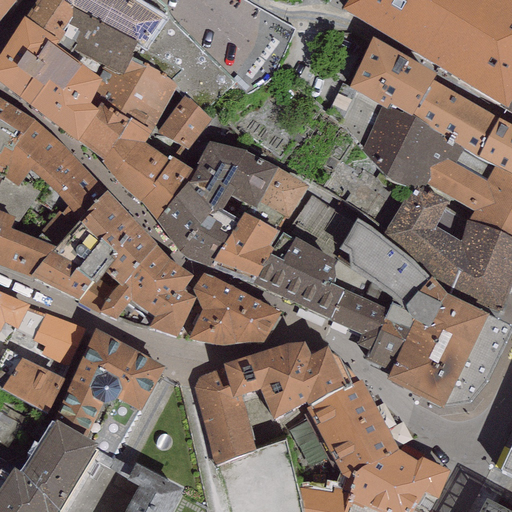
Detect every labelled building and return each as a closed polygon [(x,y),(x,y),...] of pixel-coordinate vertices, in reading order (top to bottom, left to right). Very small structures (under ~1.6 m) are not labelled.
[(0,0),(0,30),(22,0),(0,0)] [(131,61),(137,51),(52,0),(39,0),(24,26),(88,65),(90,62),(119,80),(131,61)] [(52,0),(137,51),(144,53),(163,25),(124,0),(52,0)] [(349,0),(341,13),(507,116),(511,105),(511,7),(497,0),(349,0)] [(88,65),(24,26),(0,61),(0,89),(78,151),(79,147),(100,116),(89,110),(103,86),(85,73),(88,65)] [(436,81),(372,43),(349,92),(380,111),(387,115),(389,110),(411,124),(414,120),(434,85),(436,81)] [(178,89),(131,61),(119,80),(104,109),(129,126),(131,123),(151,136),(178,89)] [(497,124),(434,85),(414,120),(444,141),(464,153),(478,162),(497,124)] [(0,174),(3,176),(14,152),(35,122),(0,100),(0,174)] [(211,125),(183,100),(148,149),(170,165),(172,162),(179,166),(211,125)] [(79,147),(105,163),(129,126),(104,109),(100,116),(79,147)] [(387,115),(380,111),(362,153),(386,181),(411,195),(425,190),(439,161),(455,170),(464,153),(444,141),(414,120),(411,124),(389,110),(387,115)] [(78,160),(35,122),(14,152),(3,176),(18,188),(31,171),(56,194),(80,224),(107,194),(78,160)] [(131,123),(129,126),(105,163),(102,167),(113,182),(140,207),(170,165),(148,149),(145,147),(151,136),(131,123)] [(511,132),(497,124),(478,162),(495,170),(511,178),(511,132)] [(245,157),(208,147),(193,174),(156,225),(178,258),(210,273),(243,218),(250,222),(259,206),(277,173),(245,157)] [(511,178),(495,170),(487,186),(455,170),(439,161),(425,190),(474,214),(470,222),(511,243),(511,178)] [(193,174),(186,170),(179,166),(172,162),(170,165),(140,207),(153,222),(156,225),(193,174)] [(308,190),(277,173),(259,206),(290,223),(308,190)] [(500,322),(511,291),(511,243),(470,222),(474,214),(425,190),(411,195),(382,239),(440,289),(500,322)] [(157,243),(107,194),(80,224),(57,249),(29,279),(100,309),(118,282),(123,285),(157,243)] [(0,212),(0,268),(29,279),(57,249),(11,231),(16,219),(0,212)] [(250,222),(243,218),(210,273),(255,289),(273,255),(270,254),(278,237),(250,222)] [(393,307),(406,317),(431,287),(371,235),(357,226),(339,254),(348,259),(350,274),(393,307)] [(341,270),(278,237),(270,254),(273,255),(255,289),(330,327),(345,296),(331,289),(341,270)] [(176,267),(157,243),(123,285),(118,282),(100,309),(116,321),(131,301),(155,317),(148,329),(177,339),(195,300),(182,293),(193,277),(176,267)] [(263,343),(281,312),(204,273),(192,289),(202,310),(188,340),(222,346),(243,343),(263,343)] [(511,334),(446,302),(431,287),(406,317),(414,328),(391,377),(387,386),(441,415),(470,410),(487,389),(511,335),(511,334)] [(29,305),(0,292),(0,330),(4,323),(34,337),(45,315),(27,308),(29,305)] [(370,355),(389,317),(345,296),(330,327),(360,340),(357,349),(370,355)] [(406,317),(392,311),(389,317),(370,355),(366,365),(391,377),(414,328),(406,317)] [(85,332),(46,313),(45,315),(34,337),(33,340),(45,346),(41,354),(53,361),(48,371),(21,357),(2,390),(45,414),(85,332)] [(166,367),(95,329),(55,418),(97,445),(94,449),(97,451),(111,459),(166,367)] [(303,416),(346,392),(327,353),(310,362),(304,349),(285,352),(224,370),(234,406),(242,403),(260,397),(273,429),(302,413),(303,416)] [(214,468),(255,454),(242,403),(234,406),(224,370),(198,380),(194,391),(214,468)] [(397,454),(361,384),(346,392),(303,416),(332,471),(335,469),(342,482),(352,489),(357,478),(368,470),(371,473),(397,454)] [(0,511),(58,511),(97,451),(94,449),(97,445),(55,418),(20,472),(13,468),(8,476),(0,470),(0,511)] [(511,442),(494,480),(511,488),(511,442)] [(417,466),(397,454),(371,473),(368,470),(357,478),(352,489),(355,490),(349,506),(361,511),(416,511),(424,499),(436,504),(448,476),(422,463),(417,466)] [(176,511),(185,496),(135,470),(127,485),(138,491),(127,511),(176,511)] [(330,498),(300,491),(304,511),(361,511),(349,506),(355,490),(352,489),(342,482),(342,493),(332,491),(330,498)]
